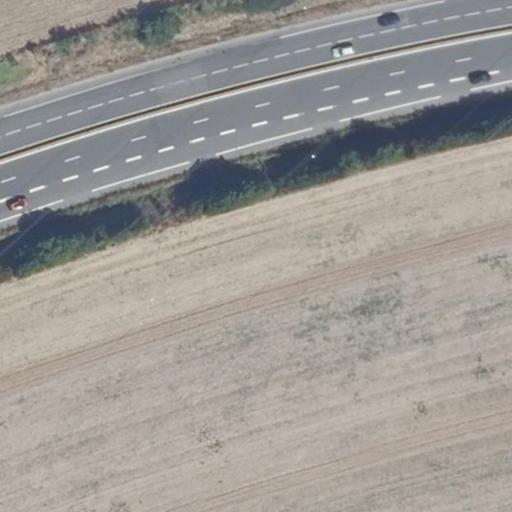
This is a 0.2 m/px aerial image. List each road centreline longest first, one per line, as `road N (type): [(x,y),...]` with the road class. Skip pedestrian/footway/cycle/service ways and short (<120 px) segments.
road 1 (trunk): [(0,211),(363,102),(511,75)]
road 2 (trunk): [(511,7),(232,69),(0,141)]
road 3 (trunk): [(0,183),(256,108),(511,55)]
